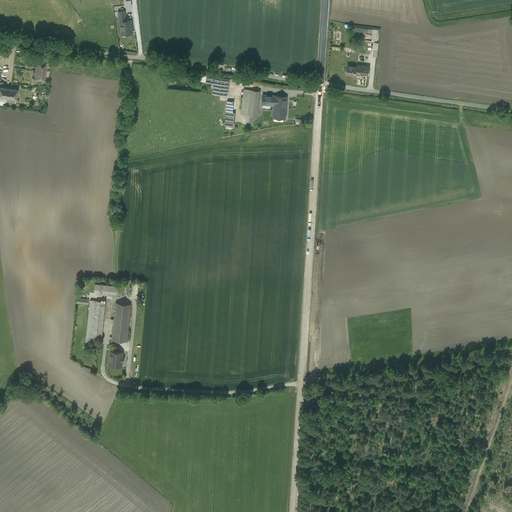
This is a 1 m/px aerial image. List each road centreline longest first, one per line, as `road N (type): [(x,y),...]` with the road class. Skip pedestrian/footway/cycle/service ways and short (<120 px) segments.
road 1 (secondary): [(294,511),(320,82)]
road 2 (unclassified): [(320,82),(0,37)]
road 3 (unclassified): [(511,109),(320,82)]
road 4 (track): [(456,511),(511,363)]
